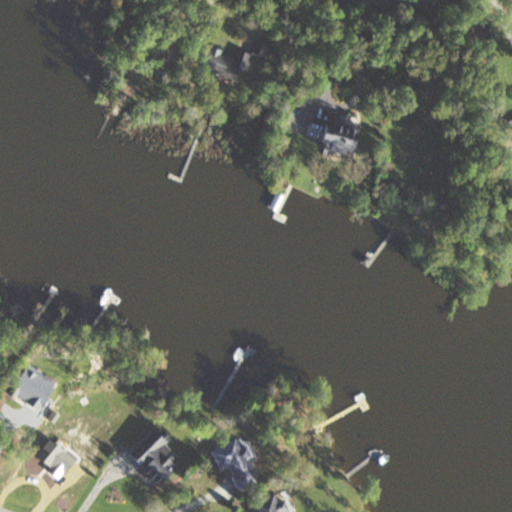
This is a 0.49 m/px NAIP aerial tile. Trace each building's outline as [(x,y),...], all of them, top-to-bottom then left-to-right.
[(199,69),(229,81),(239,57),(209,44),(199,69)] [(313,143),(345,155),(357,123),(324,111),(313,143)] [(124,457),(156,486),(174,466),(163,455),(170,448),(150,429),(124,457)] [(208,450),(217,471),(223,468),(232,489),(254,479),(235,437),(208,450)] [(280,511),(284,511),(279,493),(249,501),(251,511),(280,511)]
